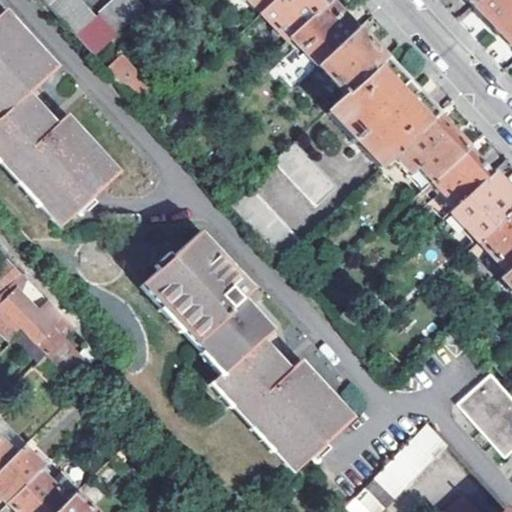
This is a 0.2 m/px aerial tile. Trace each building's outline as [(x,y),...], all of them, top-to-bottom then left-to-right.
[(41,0),(75,36),(96,16),(81,0),(41,0)] [(113,0),(99,14),(117,33),(145,7),(138,0),(113,0)] [(249,0),(262,12),(274,0),(249,0)] [(274,0),(262,12),(287,40),(291,37),(330,0),(329,0),(274,0)] [(291,37),(318,67),(358,30),(330,0),(291,37)] [(505,40),(511,48),(511,0),(479,0),(473,6),(499,34),(505,40)] [(0,157),(62,226),(120,172),(68,115),(57,126),(51,118),(29,94),(58,68),(6,11),(0,16),(0,157)] [(318,67),(344,95),(384,58),(358,30),(318,67)] [(106,69),(130,95),(145,82),(121,56),(106,69)] [(344,95),(332,106),(358,133),(351,141),(358,148),(365,141),(387,163),(395,155),(437,116),(422,99),(416,92),(384,58),(344,95)] [(405,174),(422,191),(432,182),(469,149),(437,116),(395,155),(409,170),(405,174)] [(296,141),(273,161),(315,205),(336,186),(296,141)] [(444,195),(446,193),(458,207),(493,174),(469,149),(432,182),(444,195)] [(458,207),(450,213),(479,244),(511,212),(511,195),(493,174),(458,207)] [(249,185),(229,203),(281,261),(300,242),(249,185)] [(511,212),(479,244),(507,275),(511,270),(511,212)] [(291,468),(349,414),(298,358),(288,368),(282,361),(260,338),(269,328),(254,310),(241,296),(250,286),(199,229),(140,282),(217,370),(209,378),(291,468)] [(0,268),(0,297),(22,277),(9,261),(0,268)] [(502,280),(511,291),(511,270),(507,275),(502,280)] [(22,277),(0,297),(0,307),(22,331),(35,344),(49,330),(34,314),(16,294),(27,282),(22,277)] [(60,319),(46,303),(34,314),(49,330),(60,319)] [(0,331),(10,343),(22,331),(0,307),(0,331)] [(344,313),(335,321),(364,352),(371,344),(344,313)] [(35,344),(71,383),(85,369),(54,336),(67,322),(62,317),(60,319),(49,330),(35,344)] [(76,356),(88,367),(99,356),(87,345),(76,356)] [(511,399),(491,375),(458,404),(504,457),(509,452),(511,449),(511,399)] [(446,447),(427,425),(386,467),(405,488),(446,447)] [(0,470),(16,454),(0,437),(0,470)] [(16,454),(0,470),(0,495),(5,501),(34,473),(16,454)] [(34,473),(5,501),(16,511),(55,511),(68,500),(43,475),(47,470),(41,466),(34,473)] [(381,511),(405,488),(386,467),(347,506),(352,511),(381,511)] [(68,500),(55,511),(93,511),(75,494),(68,500)] [(475,511),(461,497),(444,511),(475,511)]
